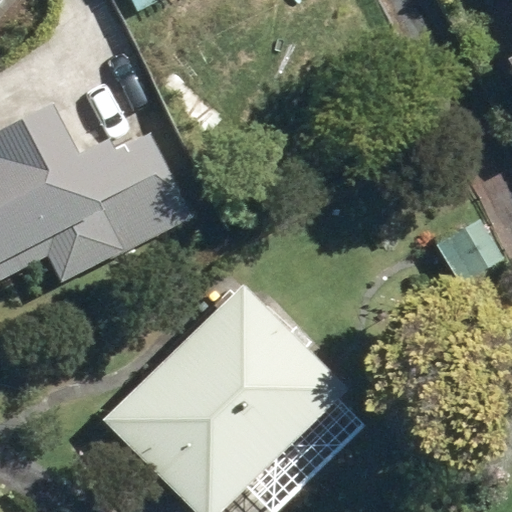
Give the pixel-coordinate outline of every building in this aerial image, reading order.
[(311,0),(276,0),(285,15),(311,0)] [(511,61),(490,72),(511,116),(511,0),(506,0),(511,11),(511,61)] [(59,41),(91,108),(125,92),(92,25),(59,41)] [(127,160),(141,190),(175,173),(160,143),(127,160)] [(428,252),(448,292),(490,269),(470,229),(428,252)] [(247,511),(274,511),(357,434),(230,298),(91,429),(167,511),(217,511),(233,497),(247,511)]
